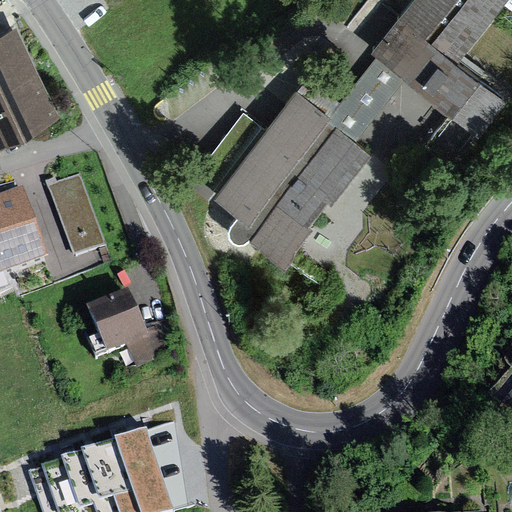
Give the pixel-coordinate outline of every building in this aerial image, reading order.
[(511,8),(511,0),(408,0),(398,13),(382,0),(368,0),(347,26),(378,51),(404,71),(474,127),(510,82),(466,48),(501,5),(510,12),(511,8)] [(0,36),(0,135),(52,112),(15,30),(0,36)] [(404,71),(378,51),(339,100),(328,115),(355,135),(404,71)] [(370,150),(328,115),(339,100),(308,76),(265,124),(244,109),(197,175),(238,209),(231,219),(227,226),(232,235),(237,239),(245,237),(249,234),(285,261),(370,150)] [(0,262),(38,248),(24,210),(0,218),(0,262)] [(125,298),(88,314),(104,352),(124,343),(134,365),(161,353),(152,331),(142,335),(125,298)] [(511,364),(509,368),(511,369),(511,389),(500,405),(511,414),(511,364)] [(167,511),(172,510),(146,433),(35,470),(49,511),(167,511)]
